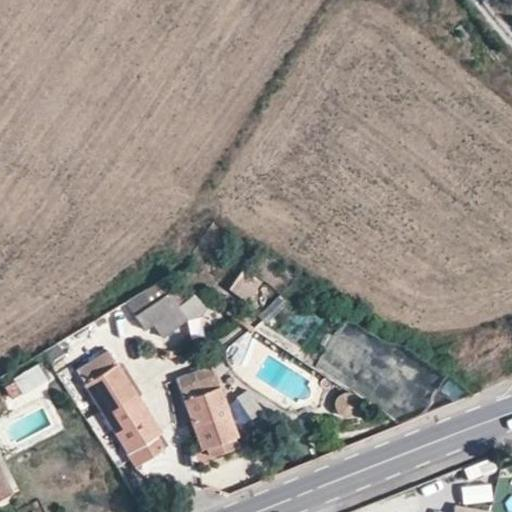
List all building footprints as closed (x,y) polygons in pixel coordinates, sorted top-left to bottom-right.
[(231,292),(252,301),(261,279),(241,270),(231,292)] [(187,318),(167,293),(134,315),(144,329),(151,325),(161,337),(187,318)] [(56,343),(42,352),(51,367),(66,357),(56,343)] [(137,397),(136,397),(118,365),(108,351),(77,371),(127,452),(134,449),(154,435),(159,433),(137,397)] [(136,397),(137,397),(142,394),(122,362),(118,365),(136,397)] [(49,377),(40,363),(13,379),(22,393),(49,377)] [(214,376),(180,388),(201,449),(207,448),(209,455),(237,446),(234,438),(236,437),(214,376)] [(160,443),(154,435),(134,449),(139,456),(160,443)] [(0,497),(9,492),(0,475),(0,497)] [(463,487),(464,503),(493,502),(492,486),(463,487)]
